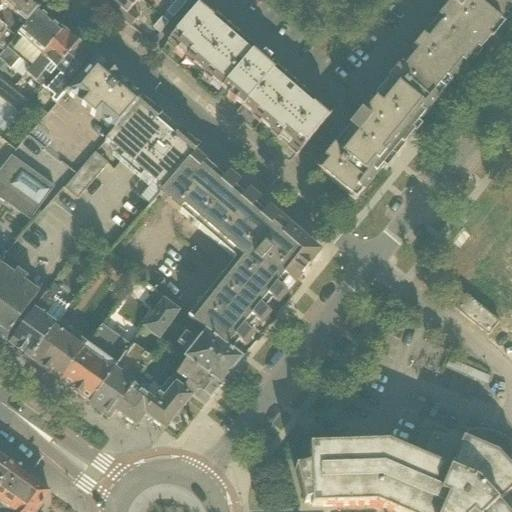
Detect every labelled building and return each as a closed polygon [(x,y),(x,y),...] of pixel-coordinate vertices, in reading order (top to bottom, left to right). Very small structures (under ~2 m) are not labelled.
[(0,0),(0,2),(27,26),(39,11),(25,0),(0,0)] [(108,0),(109,1),(105,5),(131,27),(139,19),(130,11),(139,0),(108,0)] [(177,0),(175,3),(182,8),(189,0),(177,0)] [(445,93),(471,60),(474,63),(481,54),(480,53),(490,41),(491,42),(510,19),(507,16),(511,9),(511,0),(453,0),(404,60),(445,93)] [(0,27),(15,40),(27,26),(0,2),(0,27)] [(182,8),(175,3),(166,13),(173,19),(182,8)] [(262,58),(201,5),(200,5),(167,43),(228,96),(227,98),(235,105),(237,103),(298,155),(331,117),(269,64),(271,62),(263,56),(262,58)] [(18,61),(29,71),(63,32),(39,11),(27,26),(15,40),(3,54),(3,53),(0,56),(0,61),(8,69),(10,70),(18,61)] [(159,35),(169,24),(162,18),(153,29),(159,35)] [(0,51),(3,53),(3,54),(15,40),(0,27),(0,51)] [(40,88),(77,45),(63,32),(29,71),(25,75),(26,76),(36,84),(40,88)] [(71,83),(92,58),(77,45),(40,88),(53,99),(51,102),(55,105),(67,93),(66,92),(73,85),(71,83)] [(96,61),(95,60),(73,85),(66,92),(67,93),(113,132),(141,99),(140,100),(96,61)] [(415,137),(415,136),(421,128),(418,126),(445,93),(404,60),(315,170),(355,203),(383,169),(386,172),(405,149),(403,148),(413,136),(415,137)] [(0,71),(3,74),(8,69),(0,61),(0,71)] [(199,150),(170,124),(141,99),(113,132),(114,133),(105,144),(162,193),(194,155),(199,150)] [(95,154),(64,190),(78,201),(109,165),(95,154)] [(192,324),(194,325),(231,354),(281,291),(286,296),(315,259),(305,251),(310,245),(278,217),(273,223),(194,155),(162,193),(158,197),(179,215),(183,210),(242,261),(192,324)] [(0,257),(4,252),(0,249),(0,200),(30,222),(54,188),(11,157),(0,171),(0,257)] [(21,268),(4,255),(0,261),(0,341),(4,344),(4,343),(8,346),(45,294),(16,274),(21,268)] [(45,294),(8,346),(8,347),(30,362),(60,319),(61,319),(62,317),(65,313),(54,306),(61,298),(55,294),(58,289),(53,286),(46,295),(45,294)] [(454,310),(488,337),(494,329),(499,323),(491,316),(466,296),(454,310)] [(180,313),(165,301),(142,328),(159,341),(180,313)] [(511,312),(498,328),(511,341),(511,312)] [(30,362),(60,384),(90,343),(71,329),(72,328),(61,319),(60,319),(30,362)] [(220,388),(241,362),(231,354),(194,325),(177,347),(189,356),(185,362),(186,363),(220,388)] [(60,384),(88,404),(90,405),(131,347),(102,327),(91,344),(90,343),(60,384)] [(132,348),(131,347),(90,405),(111,420),(116,414),(138,381),(138,382),(140,379),(139,378),(153,359),(133,345),(132,348)] [(204,408),(220,388),(186,363),(171,383),(189,398),(204,408)] [(168,382),(162,377),(154,388),(151,391),(138,382),(138,381),(116,414),(136,428),(144,417),(168,382)] [(144,417),(165,432),(189,398),(171,383),(168,382),(144,417)] [(511,511),(511,472),(497,455),(484,450),(466,442),(430,427),(417,458),(404,452),(387,445),(309,448),(309,465),(295,469),(304,505),(311,503),(311,508),(375,506),(389,511),(511,511)] [(0,484),(12,468),(0,458),(0,484)] [(37,511),(40,509),(41,509),(43,506),(42,505),(50,495),(40,488),(40,487),(12,468),(0,484),(0,504),(10,511),(37,511)]
